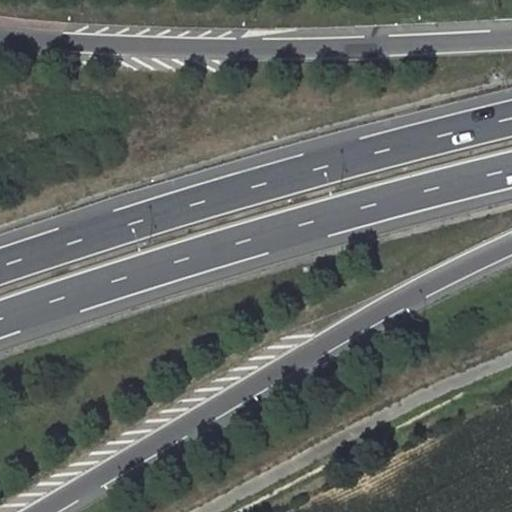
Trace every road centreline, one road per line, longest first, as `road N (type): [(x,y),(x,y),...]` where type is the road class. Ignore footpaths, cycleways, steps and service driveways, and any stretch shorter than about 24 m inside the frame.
road 1 (trunk): [(36,511),(307,350),(511,242)]
road 2 (trunk): [(0,319),(211,248),(511,169)]
road 3 (trunk): [(511,118),(311,169),(0,266)]
road 4 (trunk): [(511,39),(278,48),(0,34)]
